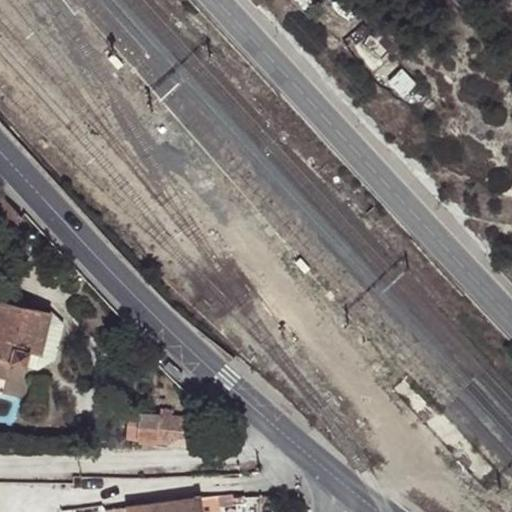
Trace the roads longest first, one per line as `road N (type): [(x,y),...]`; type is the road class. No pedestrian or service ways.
road 1 (tertiary): [(215,0),(511,322)]
road 2 (tertiary): [(0,146),(274,426)]
road 3 (residential): [(274,426),(257,446),(232,456),(0,456)]
